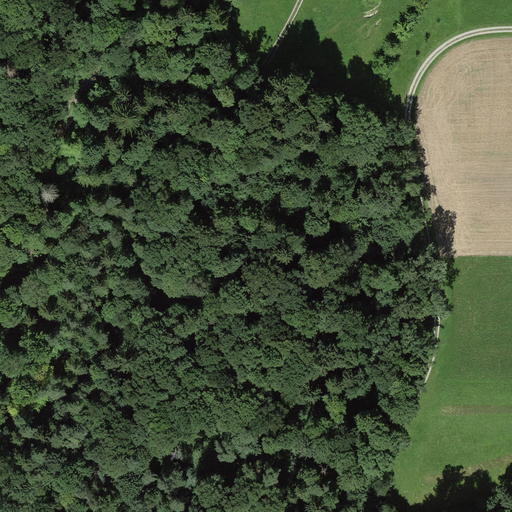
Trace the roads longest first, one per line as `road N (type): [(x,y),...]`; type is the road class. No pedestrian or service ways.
road 1 (track): [(302,0),(227,133),(127,392),(24,511)]
road 2 (track): [(511,30),(479,33),(438,54),(411,99),(409,141),(438,310),(420,382),(380,452)]
